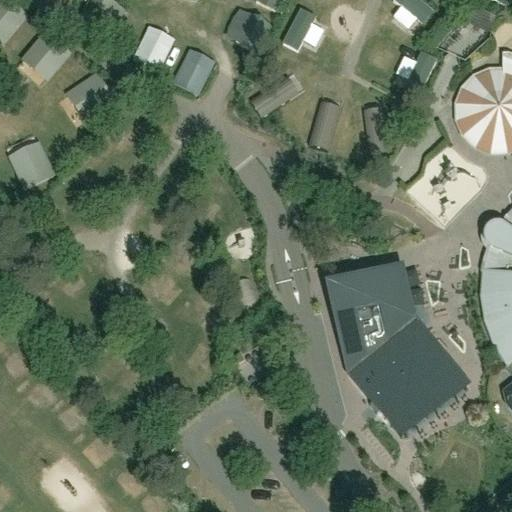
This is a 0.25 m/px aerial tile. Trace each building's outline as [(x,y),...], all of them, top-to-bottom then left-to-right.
[(27,18),(4,0),(1,0),(0,1),(0,27),(12,37),(27,18)] [(421,0),(395,0),(424,29),(437,16),(421,0)] [(511,0),(490,0),(511,9),(511,0)] [(395,26),(407,34),(416,21),(404,13),(395,26)] [(305,42),(318,22),(305,14),(285,46),(304,58),(311,46),(305,42)] [(307,42),(322,52),(330,40),(315,30),(307,42)] [(70,56),(47,36),(24,63),(30,68),(37,59),(55,74),(70,56)] [(167,53),(145,42),(134,63),(156,74),(167,53)] [(0,48),(0,69),(10,65),(2,48),(0,48)] [(377,64),(388,69),(394,55),(383,50),(377,64)] [(511,57),(509,57),(502,57),(502,76),(489,76),(475,82),(464,93),(458,108),(458,124),(465,138),(476,149),(490,155),(506,155),(511,152),(511,57)] [(207,76),(185,65),(174,86),(196,97),(207,76)] [(114,104),(96,78),(67,98),(71,104),(81,97),(94,117),(114,104)] [(278,87),(249,105),(260,122),(289,103),(278,87)] [(8,115),(33,106),(28,91),(3,100),(8,115)] [(318,116),(308,149),(328,154),(337,121),(318,116)] [(38,120),(28,132),(45,146),(55,134),(38,120)] [(385,122),(365,124),(369,158),(389,156),(385,122)] [(438,137),(420,151),(428,162),(447,148),(438,137)] [(51,161),(65,176),(85,157),(70,142),(51,161)] [(94,164),(110,175),(122,157),(106,146),(94,164)] [(25,193),(53,179),(38,147),(32,151),(36,161),(15,171),(25,193)] [(15,151),(0,160),(0,178),(23,164),(15,151)] [(215,169),(208,187),(236,197),(243,179),(215,169)] [(220,233),(224,214),(204,209),(200,228),(220,233)] [(511,389),(505,396),(506,400),(507,408),(511,413),(511,215),(502,228),(500,228),(498,227),(496,227),(494,228),(492,228),(490,229),(489,230),(487,232),(486,233),(485,235),(484,237),(484,239),(484,241),(484,243),(485,245),(485,247),(486,248),(488,250),(489,251),(487,257),(486,263),(483,275),(481,300),(484,325),(494,348),(507,370),(511,365),(511,389)] [(168,278),(179,289),(198,270),(188,259),(168,278)] [(62,281),(72,301),(90,291),(79,272),(62,281)] [(371,280),(326,291),(348,377),(371,406),(369,408),(376,417),(379,415),(391,430),(457,377),(417,327),(418,326),(410,316),(410,317),(399,273),(384,277),(383,272),(369,275),(371,280)] [(245,306),(261,295),(250,278),(234,289),(245,306)] [(32,304),(27,323),(49,328),(54,309),(32,304)] [(0,347),(1,349),(17,335),(2,318),(0,319),(0,347)] [(81,345),(91,363),(98,359),(88,341),(81,345)] [(6,371),(27,386),(43,364),(22,349),(6,371)] [(87,376),(107,396),(120,383),(99,363),(87,376)] [(59,416),(78,402),(63,382),(45,396),(59,416)] [(68,422),(86,442),(100,429),(82,410),(68,422)] [(181,471),(198,461),(193,453),(176,462),(181,471)] [(135,469),(115,482),(128,501),(148,489),(135,469)] [(197,511),(201,511),(215,500),(198,482),(183,497),(197,511)] [(382,500),(386,511),(405,511),(399,493),(382,500)] [(177,511),(168,498),(147,511),(177,511)]
